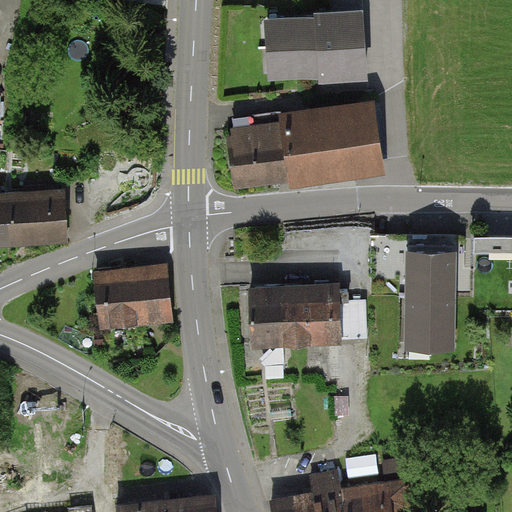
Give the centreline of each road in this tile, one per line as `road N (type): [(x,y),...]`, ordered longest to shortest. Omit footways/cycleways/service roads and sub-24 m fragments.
road 1 (residential): [(190,220),(344,199),(511,199)]
road 2 (tertiary): [(0,336),(188,436),(218,443)]
road 3 (tertiary): [(190,220),(198,335),(218,443)]
road 4 (tertiary): [(199,0),(190,220)]
road 5 (residential): [(190,220),(0,290)]
